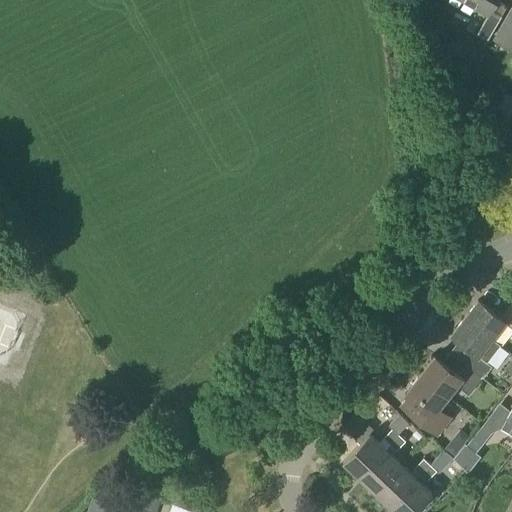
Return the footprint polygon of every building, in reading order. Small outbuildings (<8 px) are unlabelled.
[(464,0),(489,14),(478,33),(489,39),(508,6),(498,0),(464,0)] [(511,17),(507,15),(493,39),(511,49),(511,17)] [(511,308),(508,306),(501,316),(479,299),(465,317),(493,339),(506,322),(511,326),(511,308)] [(493,339),(465,317),(452,334),(473,351),(465,362),(484,377),(492,366),(487,362),(501,345),(493,339)] [(456,357),(449,366),(436,355),(420,375),(448,397),(457,386),(469,395),(482,377),(483,378),(484,377),(465,362),(464,363),(456,357)] [(440,408),(448,397),(420,375),(406,394),(419,404),(411,414),(438,435),(451,417),(440,408)] [(510,410),(500,428),(501,428),(510,434),(511,434),(511,409),(511,411),(510,410)] [(492,432),(482,425),(467,444),(476,452),(492,432)] [(399,434),(392,428),(379,442),(370,433),(343,461),(359,476),(386,448),(399,434)] [(375,491),(401,463),(392,455),(406,441),(399,434),(386,448),(359,476),(375,491)] [(452,437),(445,446),(454,454),(462,444),(452,437)] [(430,464),(424,458),(414,468),(421,474),(430,464)] [(390,506),(417,478),(401,463),(375,491),(390,506)] [(417,478),(390,506),(397,511),(414,511),(433,493),(417,478)] [(156,511),(161,499),(157,497),(145,494),(138,511),(156,511)] [(107,511),(110,504),(92,498),(87,511),(90,511),(107,511)]
